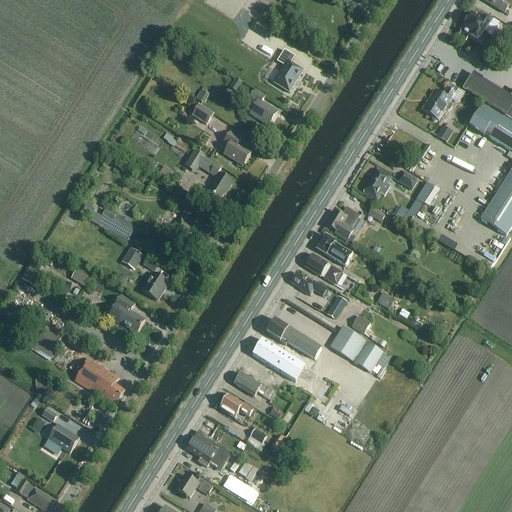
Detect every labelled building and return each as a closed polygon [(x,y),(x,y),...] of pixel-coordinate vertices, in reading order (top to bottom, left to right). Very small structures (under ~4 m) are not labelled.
[(511,0),(480,0),(504,15),(508,8),(511,10),(511,8),(511,0)] [(491,23),(478,14),(475,18),(471,16),(470,17),(469,18),(468,19),(468,20),(467,21),(467,22),(467,23),(466,25),(461,33),(461,34),(459,38),(466,42),(469,38),(481,46),(488,34),(489,32),(488,31),(490,27),(503,36),(508,27),(494,18),(491,23)] [(265,25),(259,34),(264,37),(270,28),(265,25)] [(285,68),(274,85),(289,94),(303,72),(291,64),(295,58),(284,51),(277,63),(285,68)] [(511,99),(495,88),(484,81),(477,76),(473,74),(472,76),(471,78),(463,90),(463,91),(466,92),(505,117),(511,122),(511,97),(511,98),(511,99)] [(236,92),(241,83),(236,80),(230,89),(236,92)] [(450,104),(456,95),(459,90),(450,84),(442,96),(435,92),(422,112),(433,119),(432,121),(432,123),(434,123),(437,123),(437,121),(439,122),(446,111),(448,112),(450,112),(453,108),(452,106),(450,104)] [(269,127),(277,114),(262,104),(266,98),(255,91),(249,101),(256,106),(250,116),(269,127)] [(207,124),(214,113),(199,104),(192,114),(207,124)] [(506,238),(511,228),(511,124),(483,106),(469,127),(511,154),(511,172),(481,221),(506,238)] [(179,118),(176,124),(191,132),(194,126),(179,118)] [(243,168),(251,155),(238,146),(241,141),(230,134),(224,144),(229,147),(224,156),(243,168)] [(148,137),(145,143),(158,149),(161,143),(148,137)] [(161,145),(158,150),(167,155),(169,150),(161,145)] [(194,152),(187,163),(198,170),(201,165),(212,171),(210,175),(217,179),(207,194),(219,202),(226,191),(228,192),(233,184),(219,175),(223,169),(216,165),(205,159),(194,152)] [(176,155),(173,164),(181,166),(184,157),(176,155)] [(391,187),(387,185),(391,179),(378,170),(363,194),(377,202),(381,196),(384,198),(391,187)] [(405,174),(399,183),(413,191),(418,182),(405,174)] [(400,203),(393,213),(400,218),(407,208),(400,203)] [(360,218),(346,209),(342,217),(335,213),(326,227),(337,234),(336,237),(347,243),(348,242),(351,237),(354,232),(352,231),(360,218)] [(372,209),(368,216),(381,224),(385,217),(372,209)] [(210,258),(218,245),(207,238),(211,232),(182,214),(170,233),(210,258)] [(116,218),(107,233),(125,244),(131,236),(136,239),(142,229),(137,226),(135,229),(130,227),(117,218),(116,218)] [(490,273),(493,267),(414,221),(410,226),(490,273)] [(345,269),(353,257),(334,245),(335,243),(325,237),(316,251),(345,269)] [(123,264),(133,271),(141,257),(131,251),(123,264)] [(53,253),(46,265),(50,267),(57,256),(53,253)] [(313,256),(305,269),(320,278),(321,278),(325,280),(324,280),(336,288),(344,275),(331,268),(331,269),(328,267),(328,266),(313,256)] [(155,273),(159,268),(147,260),(143,266),(155,273)] [(22,281),(33,288),(44,271),(33,264),(22,281)] [(474,277),(477,272),(467,265),(463,269),(474,277)] [(92,278),(78,270),(72,279),(85,288),(92,278)] [(164,291),(169,284),(154,275),(142,293),(157,302),(164,291)] [(306,281),(297,275),(291,285),(300,291),(299,291),(310,298),(314,293),(323,299),(328,291),(308,279),(306,281)] [(396,315),(400,307),(395,305),(396,302),(383,295),(377,305),(396,315)] [(372,310),(375,300),(364,296),(361,307),(372,310)] [(423,296),(419,303),(424,306),(428,299),(423,296)] [(469,306),(474,299),(470,296),(465,304),(469,306)] [(137,335),(145,322),(130,313),(134,306),(121,298),(107,320),(117,327),(119,324),(137,335)] [(348,304),(341,300),(338,304),(345,308),(348,304)] [(317,319),(321,313),(310,307),(306,313),(317,319)] [(22,329),(27,320),(18,314),(13,323),(22,329)] [(365,337),(371,326),(359,319),(352,330),(365,337)] [(268,337),(267,337),(276,342),(280,344),(281,345),(283,342),(287,345),(288,345),(291,347),(293,348),(295,349),(300,353),(303,354),(314,361),(315,362),(316,362),(316,363),(318,359),(320,355),(323,352),(322,351),(311,344),(304,340),(291,331),(287,329),(278,323),(276,322),(268,337)] [(50,362),(64,341),(45,328),(37,341),(30,337),(24,345),(50,362)] [(371,376),(384,355),(343,329),(330,349),(371,376)] [(380,343),(373,338),(371,341),(384,350),(387,345),(381,341),(380,343)] [(263,343),(254,358),(288,379),(297,364),(263,343)] [(116,406),(125,393),(115,386),(119,380),(89,361),(75,383),(94,395),(95,393),(116,406)] [(263,388),(262,388),(241,374),(234,386),(254,399),(259,392),(261,390),(266,393),(264,396),(263,398),(268,401),(274,393),(264,387),(263,388)] [(249,419),(253,413),(244,407),(228,396),(219,411),(235,422),(240,414),(249,419)] [(80,408),(84,401),(78,397),(74,404),(80,408)] [(275,409),(270,416),(279,422),(284,415),(275,409)] [(53,424),(57,417),(47,410),(43,417),(53,424)] [(38,421),(34,427),(41,432),(45,425),(38,421)] [(70,455),(79,440),(58,427),(49,441),(70,455)] [(263,446),(267,439),(255,432),(251,439),(263,446)] [(226,465),(230,458),(226,455),(227,454),(219,449),(209,442),(210,440),(199,433),(187,451),(202,461),(199,464),(207,469),(209,466),(220,473),(225,467),(220,464),(221,462),(226,465)] [(242,455),(248,448),(236,437),(230,444),(242,455)] [(251,468),(245,478),(251,482),(257,472),(251,468)] [(197,484),(186,477),(176,492),(190,500),(196,491),(204,496),(208,498),(213,488),(210,486),(199,479),(197,484)] [(34,491),(28,487),(28,485),(22,482),(15,493),(28,501),(28,502),(43,511),(49,511),(56,503),(35,490),(34,491)]
